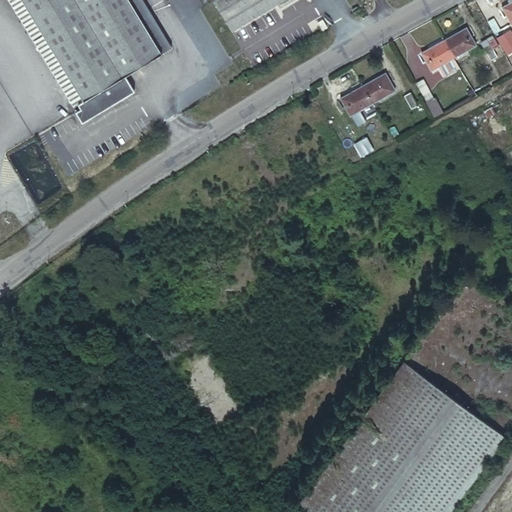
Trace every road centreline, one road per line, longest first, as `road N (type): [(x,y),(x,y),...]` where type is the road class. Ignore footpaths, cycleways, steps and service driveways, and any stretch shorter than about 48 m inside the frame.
road 1 (tertiary): [(0,285),(303,77),(435,0)]
road 2 (unknown): [(171,118),(84,141),(73,137),(0,27)]
road 3 (unknown): [(166,0),(198,68),(171,118)]
